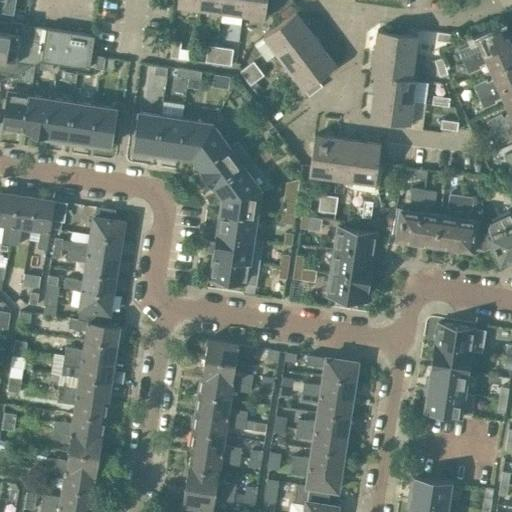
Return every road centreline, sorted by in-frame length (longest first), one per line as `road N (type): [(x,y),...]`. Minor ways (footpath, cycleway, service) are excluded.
road 1 (residential): [(170,306),(155,295),(168,206),(159,192),(0,166)]
road 2 (residential): [(402,340),(170,306)]
road 3 (residential): [(136,511),(170,306)]
road 4 (residential): [(402,340),(375,511)]
road 5 (residential): [(402,340),(414,293),(428,286),(511,299)]
road 6 (residential): [(360,10),(430,17),(502,0)]
road 7 (residential): [(307,106),(345,110),(360,10)]
